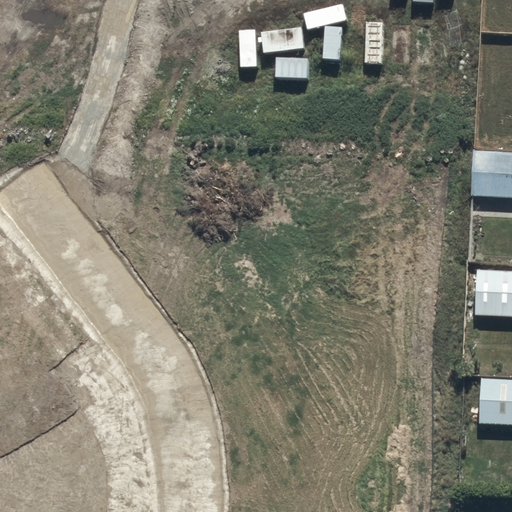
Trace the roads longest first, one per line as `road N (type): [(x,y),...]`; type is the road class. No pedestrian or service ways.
road 1 (residential): [(140,330),(14,174)]
road 2 (residential): [(189,511),(176,391),(140,330)]
road 3 (residential): [(140,330),(0,425)]
